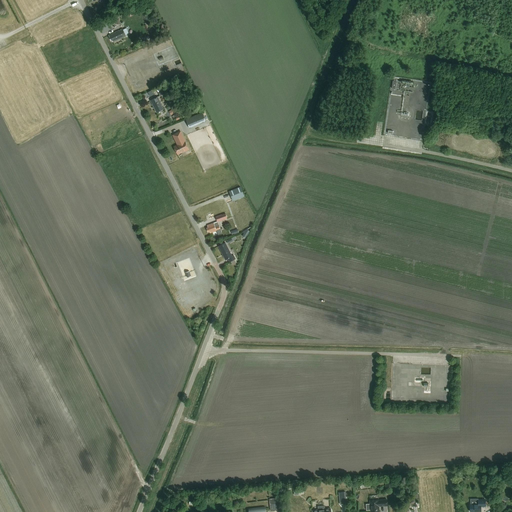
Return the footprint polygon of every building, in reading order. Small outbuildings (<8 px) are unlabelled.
[(137,8),(128,12),(131,16),(136,14),(136,12),(138,11),(137,8)] [(113,42),(124,37),(121,30),(110,35),(110,36),(110,37),(111,40),(112,40),(113,42)] [(156,113),(164,109),(158,97),(150,101),(156,113)] [(202,112),(185,119),(189,128),(205,121),(202,112)] [(178,154),(183,152),(188,150),(180,132),(173,135),(178,145),(174,147),(178,154)] [(241,187),(229,192),(233,201),(244,196),(241,187)] [(215,217),(217,222),(227,219),(225,213),(215,217)] [(210,232),(211,234),(217,231),(220,229),(221,229),(220,226),(219,226),(218,222),(208,226),(209,227),(207,228),(209,233),(210,232)] [(234,256),(232,256),(225,243),(218,247),(225,260),(228,259),(229,262),(235,259),(234,256)] [(270,500),(271,511),(280,510),(279,499),(270,500)] [(369,506),(369,508),(369,509),(370,509),(371,510),(370,511),(379,511),(379,506),(387,506),(387,500),(370,501),(370,504),(370,506),(369,506)] [(471,504),(470,504),(470,511),(477,511),(476,511),(479,511),(481,511),(481,507),(486,506),(485,500),(478,500),(478,504),(471,504)]
